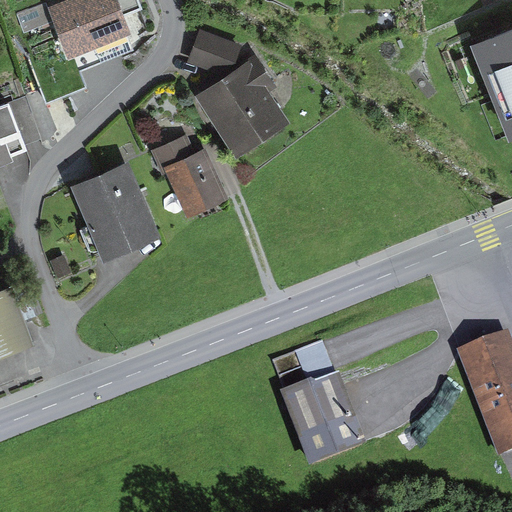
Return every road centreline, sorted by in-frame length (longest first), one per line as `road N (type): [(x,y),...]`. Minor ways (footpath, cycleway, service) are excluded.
road 1 (tertiary): [(81,393),(511,225)]
road 2 (residential): [(81,393),(63,315),(31,242),(32,188),(167,43),(174,0)]
road 3 (track): [(234,167),(284,315)]
